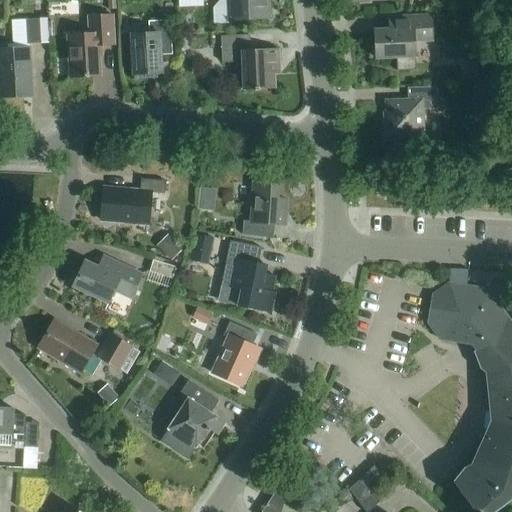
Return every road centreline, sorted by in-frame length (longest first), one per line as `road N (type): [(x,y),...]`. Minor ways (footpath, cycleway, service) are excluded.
road 1 (residential): [(211,511),(302,362),(324,303),(334,242)]
road 2 (residential): [(330,133),(102,112),(75,127)]
road 3 (residential): [(150,511),(74,442),(0,347)]
road 4 (residential): [(0,311),(62,216),(75,127)]
road 5 (residential): [(511,252),(334,242)]
road 6 (residential): [(315,0),(330,133)]
